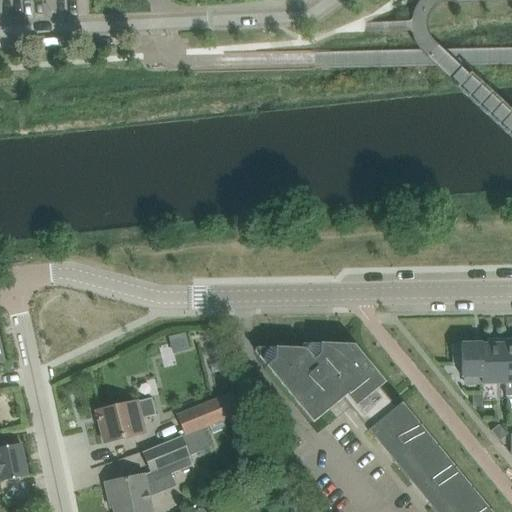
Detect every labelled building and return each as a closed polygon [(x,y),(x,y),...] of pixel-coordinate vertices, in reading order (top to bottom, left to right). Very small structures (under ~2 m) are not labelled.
[(482,377),(481,345),(482,345),(482,344),(460,344),(461,346),(452,346),(452,365),(461,364),(461,378),(481,377),(482,377)] [(275,360),(266,366),(267,367),(312,423),(320,416),(328,410),(329,409),(330,408),(337,403),(342,399),(350,408),(362,423),(365,426),(367,430),(368,430),(368,431),(367,431),(377,443),(378,443),(386,453),(390,450),(419,426),(401,404),(395,408),(395,407),(392,404),(389,401),(378,388),(382,385),(384,383),(381,380),(375,372),(354,347),(320,345),(319,355),(312,360),(304,350),(303,350),(275,349),(275,360)] [(505,384),(504,345),(482,345),(481,345),(482,377),(481,377),(481,384),(505,384)] [(180,437),(203,428),(239,413),(231,394),(176,416),(184,435),(180,437)] [(482,407),(482,394),(472,394),(472,407),(482,407)] [(97,412),(104,443),(143,433),(140,418),(154,415),(150,398),(97,412)] [(498,425),(490,432),(498,442),(506,435),(498,425)] [(390,450),(386,453),(394,463),(403,474),(436,447),(419,426),(390,450)] [(203,428),(180,437),(142,453),(150,473),(143,475),(124,479),(105,484),(109,501),(112,500),(114,511),(151,511),(145,485),(192,466),(188,456),(210,447),(203,428)] [(0,482),(8,481),(27,477),(20,444),(0,448),(0,482)] [(403,474),(420,495),(453,468),(436,447),(403,474)] [(420,495),(433,511),(442,511),(470,489),(453,468),(420,495)] [(442,511),(486,511),(488,511),(470,489),(442,511)]
